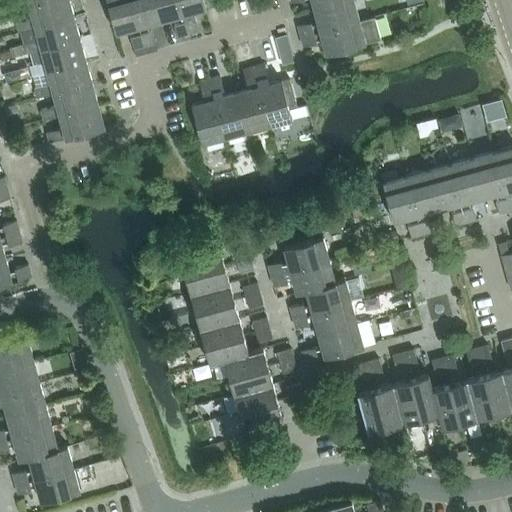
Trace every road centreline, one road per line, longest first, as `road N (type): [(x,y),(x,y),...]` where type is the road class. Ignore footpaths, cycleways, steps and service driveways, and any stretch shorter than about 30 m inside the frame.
road 1 (residential): [(50,298),(19,166),(156,129),(141,73),(148,60),(278,20)]
road 2 (residential): [(192,511),(340,473),(455,491),(511,482)]
road 3 (residential): [(50,298),(71,302),(86,320),(156,511)]
